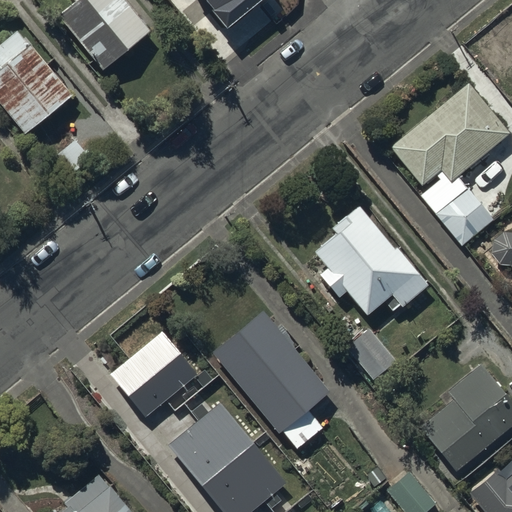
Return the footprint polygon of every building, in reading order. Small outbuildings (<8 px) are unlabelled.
[(72,0),(56,14),(102,69),(147,31),(121,0),(72,0)] [(229,0),(208,0),(190,15),(214,45),(215,44),(221,51),(215,56),(223,66),(250,45),(248,42),(253,38),(240,22),(245,19),(229,0)] [(0,105),(22,133),(70,95),(45,64),(47,62),(26,36),(22,40),(15,30),(0,42),(0,105)] [(511,73),(503,81),(511,92),(511,73)] [(467,82),(388,145),(399,158),(392,163),(461,247),(494,220),(457,174),(508,132),(467,82)] [(89,158),(73,139),(45,162),(61,182),(89,158)] [(392,248),(356,204),(330,226),(335,233),(313,251),(325,267),(318,273),(338,298),(345,292),(365,316),(383,301),(391,311),(399,304),(401,307),(408,301),(416,310),(432,297),(425,288),(427,286),(395,246),(392,248)] [(498,264),(509,265),(511,268),(511,231),(503,231),(491,241),(490,254),(498,264)] [(327,391),(261,309),(210,350),(279,435),(272,441),(284,456),(294,448),(296,449),(322,429),(305,408),(327,391)] [(366,329),(345,346),(371,379),(392,363),(366,329)] [(224,413),(178,357),(155,375),(153,373),(126,395),(142,414),(135,419),(149,437),(156,431),(175,455),(184,447),(199,465),(212,454),(209,450),(231,432),(219,417),(224,413)] [(452,398),(419,426),(456,470),(511,423),(511,404),(478,364),(445,391),(452,398)] [(274,451),(253,468),(284,507),(305,490),(274,451)] [(498,467),(468,491),(484,511),(511,511),(511,472),(506,478),(498,467)] [(423,511),(434,504),(407,470),(384,488),(402,511),(423,511)] [(105,485),(96,474),(61,502),(65,507),(58,511),(129,511),(107,484),(105,485)]
